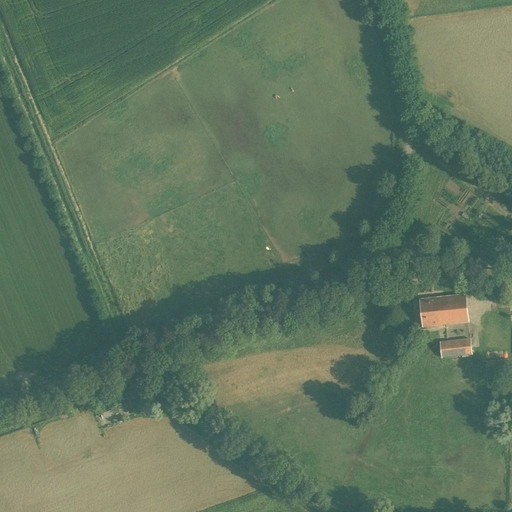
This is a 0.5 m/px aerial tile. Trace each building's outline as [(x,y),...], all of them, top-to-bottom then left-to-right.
[(478,258),(477,269),(484,270),(485,259),(478,258)] [(424,327),(469,322),(466,295),(421,300),(424,327)] [(442,358),(472,355),(471,339),(441,342),(442,358)] [(486,374),(507,373),(506,367),(509,367),(508,359),(485,361),(486,368),(480,368),(481,374),(486,373),(486,374)] [(103,417),(119,411),(115,402),(99,408),(103,417)]
